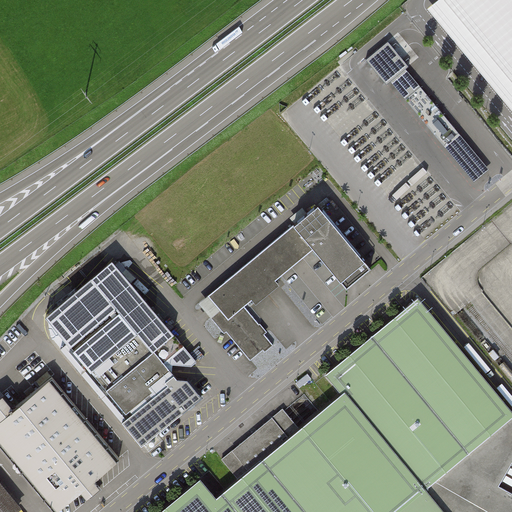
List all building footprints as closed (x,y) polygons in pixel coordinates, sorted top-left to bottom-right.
[(511,79),(487,49),(446,0),(437,0),(431,6),(465,47),(472,55),(475,59),(479,64),(487,73),(511,104),(511,79)] [(511,0),(446,0),(487,49),(511,79),(511,0)] [(388,41),(366,59),(387,84),(390,81),(404,97),(459,162),(474,181),(490,168),(474,149),(420,84),(406,68),(409,65),(388,41)] [(294,223),(314,247),(347,287),(351,284),(356,279),(362,275),(373,266),(320,202),(294,223)] [(294,223),(199,302),(225,333),(227,331),(250,359),(272,342),(242,306),(251,298),(255,303),(278,284),(274,280),(314,247),(294,223)] [(155,434),(203,395),(187,377),(176,376),(168,367),(166,363),(192,365),(197,361),(112,259),(68,296),(69,296),(56,308),(46,316),(100,381),(94,386),(142,445),(146,442),(155,434)] [(511,511),(511,490),(500,484),(511,462),(511,409),(418,296),(413,300),(331,373),(346,390),(300,428),(283,408),(220,460),(238,480),(220,495),(205,478),(163,511),(511,511)] [(47,372),(37,382),(40,385),(51,375),(47,372)] [(0,439),(58,510),(85,488),(91,496),(103,485),(97,478),(120,459),(52,377),(17,406),(2,388),(0,389),(0,439)] [(0,511),(19,511),(24,508),(0,478),(0,511)]
